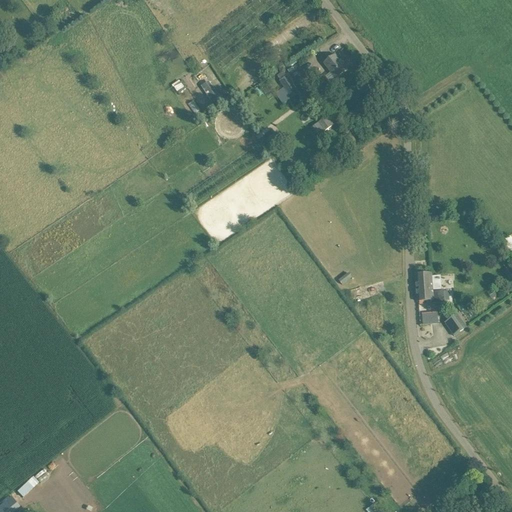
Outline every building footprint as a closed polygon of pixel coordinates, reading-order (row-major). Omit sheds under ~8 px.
[(335,54),(324,63),(336,80),(348,71),(335,54)] [(291,99),(297,95),(289,84),(290,82),(282,71),(276,75),(280,81),(279,81),(291,99)] [(211,80),(202,84),(210,102),(219,98),(211,80)] [(318,137),(333,125),(326,117),(312,129),(318,137)] [(283,143),(276,134),(268,140),(275,149),(283,143)] [(354,138),(348,141),(355,151),(360,147),(354,138)] [(511,254),(511,239),(510,236),(503,241),(511,254)] [(418,302),(434,301),(434,304),(444,304),(444,300),(449,300),(448,290),(433,291),(432,274),(416,275),(418,302)] [(497,296),(492,289),(487,292),(492,300),(497,296)] [(438,313),(432,313),(421,314),(422,326),(433,325),(438,325),(438,313)] [(455,336),(466,327),(457,314),(445,323),(455,336)] [(27,482),(17,492),(23,498),(33,488),(27,482)]
